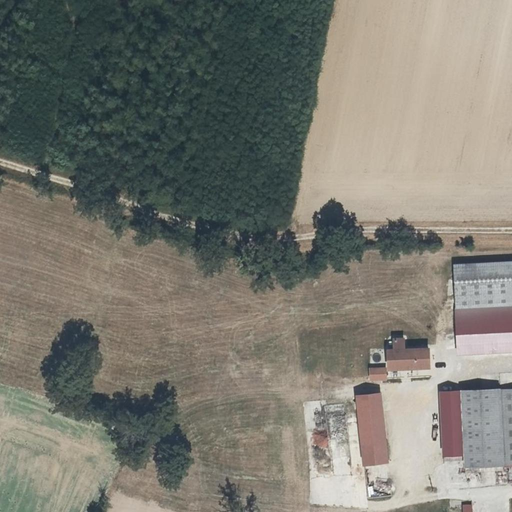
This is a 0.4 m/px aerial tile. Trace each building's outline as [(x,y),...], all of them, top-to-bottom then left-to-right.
[(483,314),(511,313),(511,270),(454,271),(455,315),(483,314)] [(511,313),(483,314),(481,354),(511,354),(511,313)] [(455,355),(481,354),(483,314),(455,315),(455,355)] [(384,370),(426,371),(425,354),(400,354),(400,343),(388,343),(388,354),(383,354),(384,370)] [(481,363),(481,354),(455,355),(455,363),(481,363)] [(511,354),(481,354),(481,363),(511,362),(511,354)] [(367,382),(384,381),(384,372),(367,373),(367,382)] [(511,378),(494,379),(494,386),(511,386),(511,378)] [(456,469),(511,468),(511,393),(480,394),(452,394),(456,459),(456,469)] [(437,460),(456,459),(452,394),(435,394),(437,460)] [(371,465),(380,464),(376,396),(354,398),(362,466),(371,465)]
